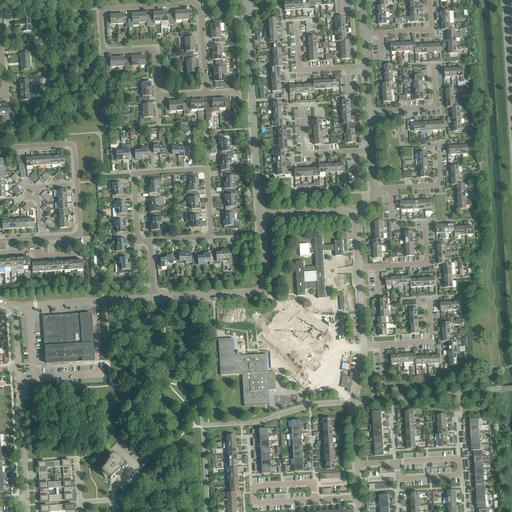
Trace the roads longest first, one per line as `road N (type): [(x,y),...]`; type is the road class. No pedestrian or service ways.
road 1 (residential): [(189,3),(103,7),(103,46),(154,50),(156,92),(205,92)]
road 2 (tertiary): [(259,217),(245,0)]
road 3 (residential): [(141,172),(207,174),(207,238),(150,242)]
road 4 (tertiary): [(153,297),(258,289),(259,217)]
road 5 (residential): [(315,499),(251,502),(250,492),(250,485),(315,481)]
road 6 (residential): [(394,462),(458,458),(459,475),(395,478)]
road 7 (tertiary): [(14,304),(153,297)]
road 8 (unclassified): [(17,367),(25,496)]
